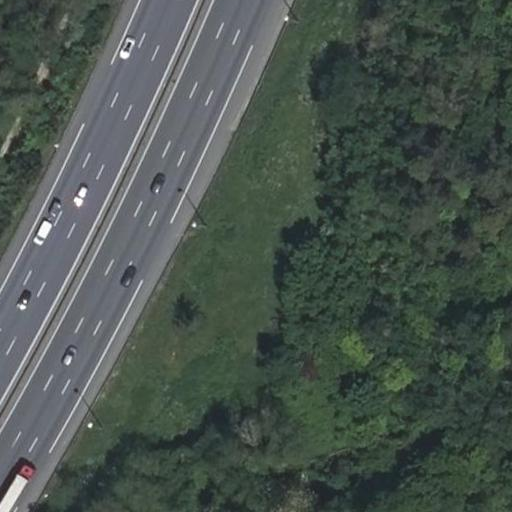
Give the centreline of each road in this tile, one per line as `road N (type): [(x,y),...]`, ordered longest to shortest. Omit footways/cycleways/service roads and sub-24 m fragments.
road 1 (trunk): [(0,487),(146,214),(244,0)]
road 2 (trunk): [(168,0),(73,213),(0,348)]
